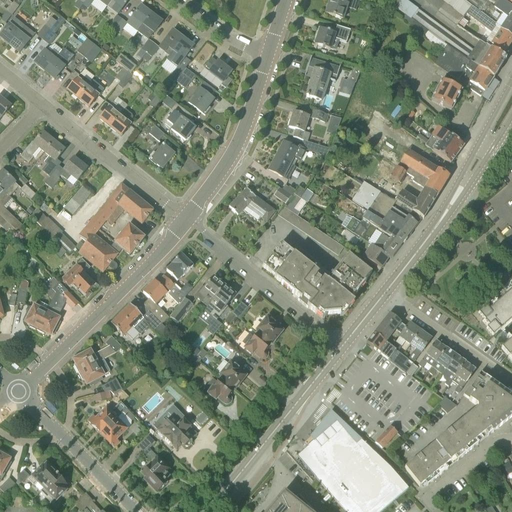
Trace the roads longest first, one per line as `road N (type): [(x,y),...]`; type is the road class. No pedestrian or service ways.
road 1 (secondary): [(339,349),(439,221),(511,96)]
road 2 (secondary): [(205,511),(339,349)]
road 3 (residential): [(339,349),(184,219)]
road 4 (residential): [(50,359),(184,219)]
road 5 (residential): [(184,219),(243,128),(266,54)]
road 6 (residential): [(184,219),(42,102)]
